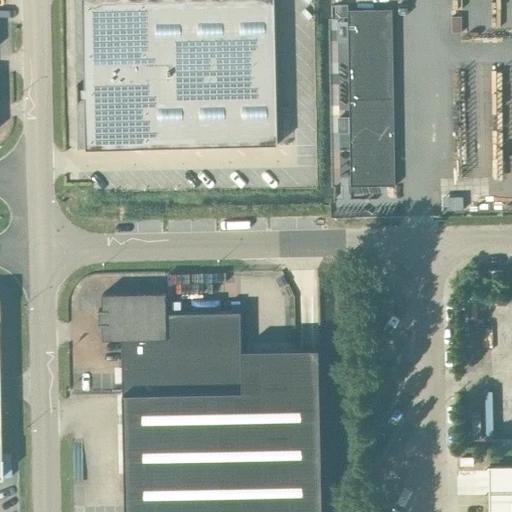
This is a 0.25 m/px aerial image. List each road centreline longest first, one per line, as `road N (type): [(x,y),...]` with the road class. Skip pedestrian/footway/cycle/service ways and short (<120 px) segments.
road 1 (unknown): [(288,0),(291,136),(284,152),(39,154)]
road 2 (residential): [(41,249),(426,241)]
road 3 (residential): [(432,511),(426,241)]
road 4 (residential): [(46,511),(41,249)]
road 5 (unknown): [(426,241),(416,0)]
road 6 (residential): [(40,190),(37,0)]
